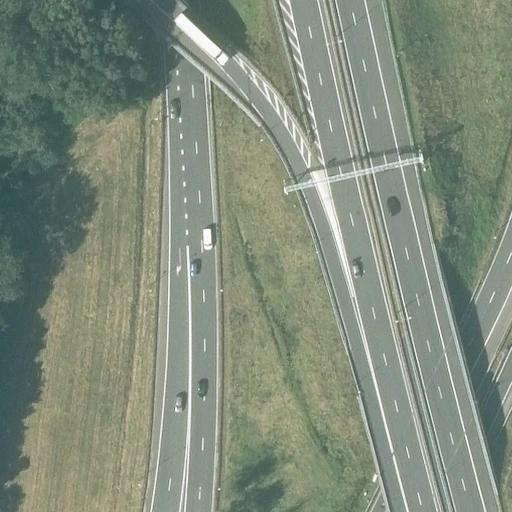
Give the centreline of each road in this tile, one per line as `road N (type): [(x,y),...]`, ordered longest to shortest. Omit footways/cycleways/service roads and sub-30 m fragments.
road 1 (motorway): [(470,511),(349,0)]
road 2 (motorway): [(162,0),(275,122),(385,366)]
road 3 (motorway): [(302,0),(385,366)]
road 4 (motorway): [(386,511),(511,253)]
road 5 (motorway): [(201,241),(163,511)]
road 6 (motorway): [(201,241),(196,511)]
road 7 (motorway): [(186,0),(201,241)]
road 8 (motorway): [(441,511),(511,363)]
road 9 (motorway): [(385,366),(421,511)]
